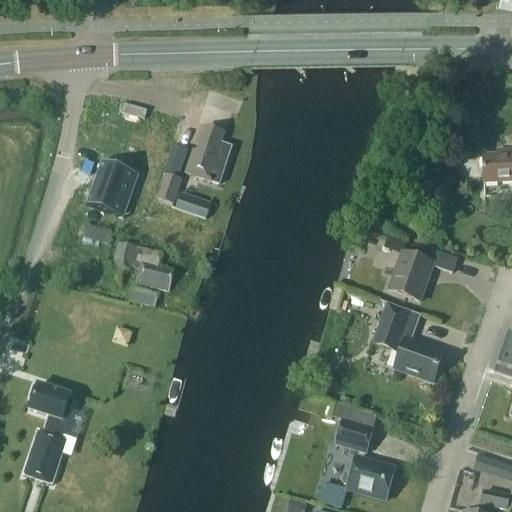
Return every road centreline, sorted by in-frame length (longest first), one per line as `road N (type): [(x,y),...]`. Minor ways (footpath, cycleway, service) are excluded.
road 1 (unclassified): [(0,344),(64,155),(86,56)]
road 2 (residential): [(435,511),(502,292)]
road 3 (tertiary): [(86,56),(255,51)]
road 4 (tertiary): [(403,49),(255,51)]
